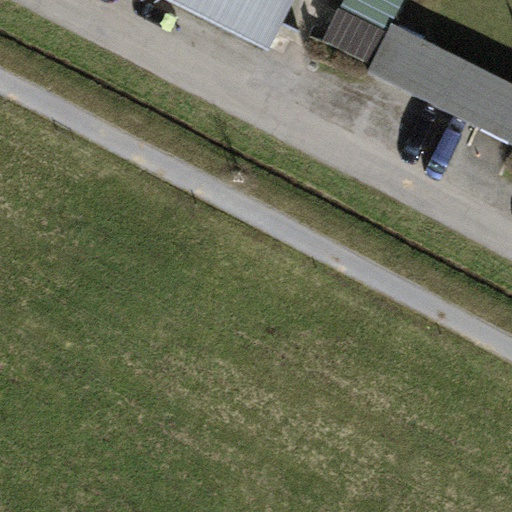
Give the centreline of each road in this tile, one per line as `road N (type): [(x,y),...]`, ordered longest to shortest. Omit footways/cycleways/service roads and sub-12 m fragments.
road 1 (track): [(0,83),(511,354)]
road 2 (track): [(36,0),(511,247)]
